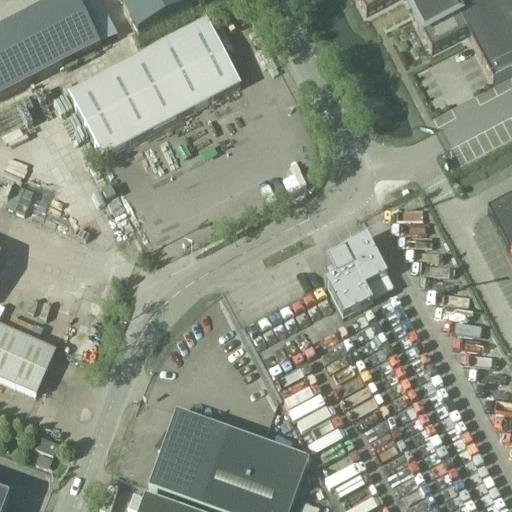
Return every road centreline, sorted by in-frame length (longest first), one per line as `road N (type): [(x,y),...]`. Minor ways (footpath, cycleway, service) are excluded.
road 1 (tertiary): [(70,511),(127,364),(154,321),(192,282),(350,190),(344,149),(268,0)]
road 2 (unknown): [(416,158),(511,326)]
